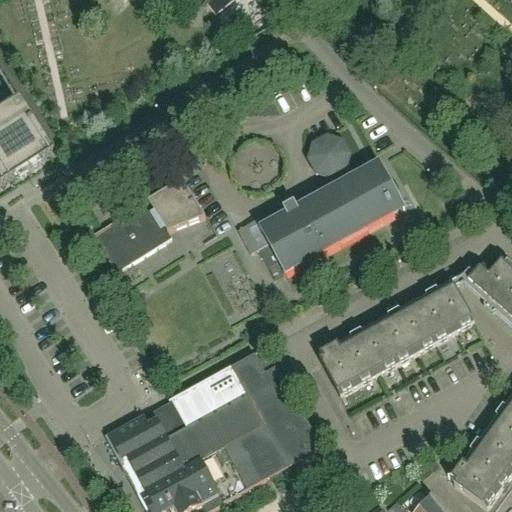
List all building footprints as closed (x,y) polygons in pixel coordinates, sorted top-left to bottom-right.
[(11,72),(6,63),(0,66),(0,70),(4,77),(11,72)] [(16,81),(11,72),(4,77),(9,85),(16,81)] [(22,89),(16,81),(9,85),(14,94),(22,89)] [(27,98),(22,89),(14,94),(20,102),(27,98)] [(32,106),(27,98),(20,102),(25,111),(32,106)] [(38,115),(32,106),(25,111),(30,119),(38,115)] [(0,190),(12,183),(10,180),(38,163),(39,165),(50,159),(20,111),(0,123),(0,190)] [(43,123),(38,115),(30,119),(36,128),(43,123)] [(48,132),(43,123),(36,128),(41,137),(48,132)] [(54,141),(48,132),(41,137),(46,145),(54,141)] [(405,211),(400,204),(382,169),(352,186),(346,175),(348,174),(352,158),(344,143),(327,139),(313,147),(308,163),(316,178),(333,183),(334,182),(340,192),(299,215),(295,208),(284,214),(288,221),(271,231),(267,221),(239,234),(251,258),(259,254),(275,283),(284,278),(284,277),(395,217),(405,211)] [(60,150),(54,141),(46,145),(52,155),(60,150)] [(72,205),(93,192),(87,183),(67,196),(72,205)] [(168,236),(206,222),(183,185),(95,240),(118,277),(172,243),(168,236)] [(511,269),(505,263),(492,278),(483,270),(469,286),(475,292),(511,324),(511,269)] [(341,401),(475,327),(455,291),(341,354),(336,345),(330,348),(319,354),(324,363),(321,365),(341,401)] [(217,511),(302,466),(323,454),(267,352),(172,405),(187,432),(167,443),(157,424),(149,429),(144,420),(109,439),(124,466),(129,463),(156,511),(154,511),(197,511),(203,509),(203,511),(217,511)] [(485,511),(488,511),(511,479),(511,411),(468,471),(460,465),(455,471),(448,480),(457,486),(454,489),(485,511)] [(439,511),(432,502),(419,511),(439,511)]
